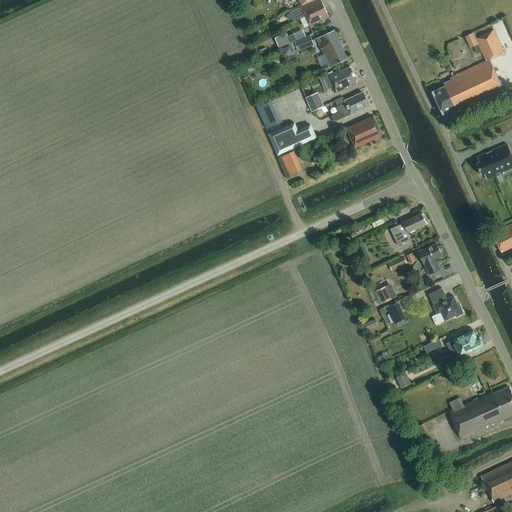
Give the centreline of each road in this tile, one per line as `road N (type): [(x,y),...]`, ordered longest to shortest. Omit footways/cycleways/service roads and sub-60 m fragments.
road 1 (unclassified): [(0,372),(417,179)]
road 2 (residential): [(511,283),(379,0)]
road 3 (tertiary): [(511,376),(417,179)]
road 4 (tertiary): [(417,179),(333,0)]
